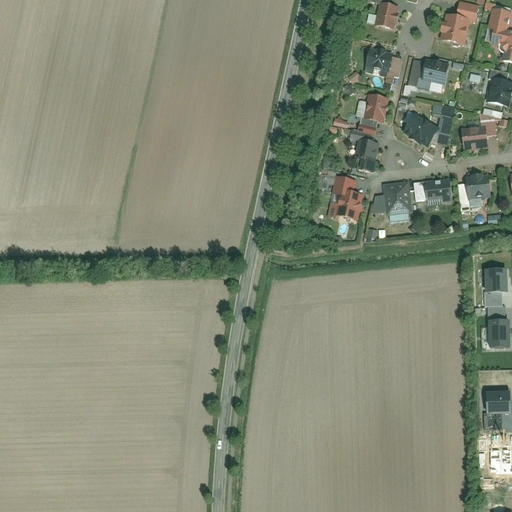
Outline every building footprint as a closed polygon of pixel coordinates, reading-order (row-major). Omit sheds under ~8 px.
[(481,8),(461,5),(458,19),(478,23),(481,8)] [(401,10),(381,6),(376,33),(396,37),(401,10)] [(511,17),(494,14),(489,42),(506,45),(511,17)] [(468,21),(446,17),(440,47),(462,51),(468,21)] [(393,57),(370,52),(366,70),(389,75),(393,57)] [(430,93),(432,83),(421,81),(424,64),(416,62),(409,88),(430,93)] [(448,68),(425,62),(424,64),(421,81),(432,83),(444,86),(448,68)] [(349,84),(358,81),(356,75),(347,79),(349,84)] [(470,75),(468,81),(477,84),(479,78),(470,75)] [(511,95),(511,87),(493,82),(487,104),(508,109),(511,95)] [(387,101),(368,98),(363,123),(383,127),(387,101)] [(440,130),(416,114),(403,135),(426,150),(440,130)] [(345,129),(346,122),(332,120),(331,127),(345,129)] [(481,129),(459,132),(461,153),(483,151),(481,129)] [(380,144),(361,141),(355,171),(375,174),(380,144)] [(330,187),(333,173),(325,171),(322,185),(330,187)] [(487,178),(465,181),(468,204),(490,201),(487,178)] [(355,182),(338,179),(335,196),(339,197),(335,219),(358,223),(362,198),(353,196),(355,182)] [(450,182),(425,185),(428,207),(453,204),(450,182)] [(408,187),(384,190),(385,198),(375,199),(373,216),(387,214),(387,219),(411,216),(408,187)] [(508,294),(508,271),(486,272),(487,295),(508,294)] [(511,349),(510,323),(489,324),(490,350),(511,349)] [(510,415),(509,391),(487,392),(488,416),(510,415)] [(511,465),(511,466),(511,453),(490,453),(491,473),(496,473),(497,475),(511,474),(511,465)]
